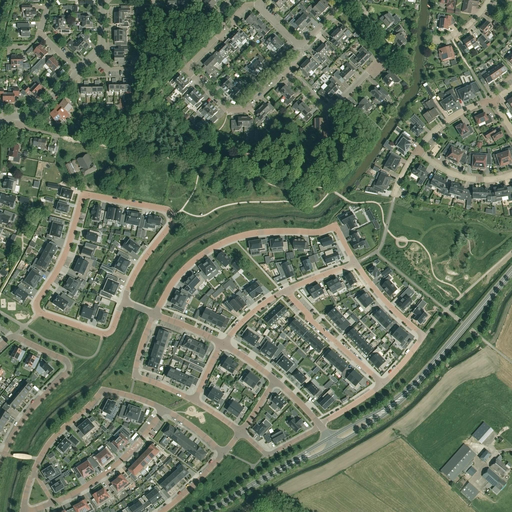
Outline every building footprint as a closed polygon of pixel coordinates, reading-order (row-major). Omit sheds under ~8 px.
[(209,10),(214,6),(208,0),(205,0),(203,3),(209,10)] [(283,4),(279,0),(274,0),(273,2),(279,8),(280,9),(283,7),(282,6),(283,4)] [(325,0),(316,0),(316,1),(319,4),(317,6),(323,12),(328,8),(326,5),(328,3),(326,1),(325,0)] [(441,0),(441,3),(448,4),(447,7),(453,8),(454,2),(451,2),(451,0),(441,0)] [(478,0),(467,0),(467,1),(465,1),(463,12),(470,13),(471,6),(477,7),(478,0)] [(312,5),(307,10),(314,17),(317,15),(319,17),(323,12),(317,6),(315,8),(312,5)] [(22,6),(22,10),(22,12),(26,13),(26,18),(32,18),(35,18),(36,18),(36,9),(29,9),(29,6),(22,6)] [(114,13),(114,19),(124,19),(124,13),(130,13),(130,9),(121,9),(121,13),(114,13)] [(301,17),(299,20),(306,26),(311,22),(306,17),(309,14),(303,9),(299,13),(301,15),(300,16),(301,17)] [(90,22),(92,22),(90,22),(90,16),(81,16),(81,13),(75,13),(75,19),(80,19),(80,22),(82,22),(83,22),(90,22)] [(287,22),(292,16),(289,13),(284,19),(287,22)] [(382,22),(387,28),(393,23),(395,26),(401,21),(396,15),(392,18),(388,13),(383,17),(385,19),(382,22)] [(246,20),(250,25),(257,18),(252,14),(246,20)] [(450,26),(451,17),(444,16),(445,14),(439,14),(439,16),(438,16),(437,20),(441,20),(440,29),(441,29),(441,30),(443,30),(443,29),(447,30),(447,26),(450,26)] [(55,25),(56,25),(63,25),(65,25),(65,19),(67,19),(67,16),(61,16),(61,19),(53,19),(53,25),(55,25)] [(250,25),(255,29),(261,22),(257,18),(250,25)] [(124,19),(114,19),(114,24),(123,24),(123,27),(129,27),(129,24),(128,24),(128,23),(127,22),(124,22),(124,19)] [(306,26),(299,20),(297,22),(293,19),(289,23),(295,29),(297,26),(302,31),(306,26)] [(485,21),(482,25),(489,31),(493,27),(487,22),(486,22),(485,21)] [(92,28),(92,22),(90,22),(83,22),(82,22),(82,26),(79,26),(79,31),(85,31),(85,28),(92,28)] [(261,22),(255,29),(259,33),(265,27),(261,22)] [(29,32),(29,28),(29,24),(19,24),(17,24),(17,28),(21,28),(21,33),(22,33),(22,37),(30,37),(30,32),(29,32)] [(56,25),(55,25),(55,30),(61,30),(61,34),(70,34),(70,30),(65,30),(65,25),(63,25),(56,25)] [(489,31),(482,25),(479,28),(480,29),(483,33),(482,34),(487,38),(492,33),(489,31)] [(391,40),(395,44),(396,43),(399,48),(403,45),(404,45),(406,44),(405,43),(406,42),(403,38),(404,37),(401,34),(403,32),(401,30),(402,29),(399,26),(394,30),(397,33),(398,35),(391,40)] [(270,31),(265,27),(259,33),(263,38),(270,31)] [(348,37),(350,35),(342,27),(340,29),(338,28),(334,33),(341,40),(342,39),(345,42),(349,37),(348,37)] [(114,31),(114,37),(127,37),(127,31),(128,31),(128,28),(121,28),(121,31),(114,31)] [(249,39),(242,32),(240,34),(237,31),(236,31),(234,33),(235,33),(233,35),(239,41),(241,43),(245,39),(247,41),(249,39)] [(81,40),(78,43),(83,48),(85,50),(89,45),(83,40),(85,37),(81,33),(79,36),(80,37),(78,38),(81,40)] [(339,42),(341,40),(334,33),(330,37),(335,41),(333,43),(337,48),(339,46),(341,44),(340,43),(339,42)] [(241,43),(239,41),(233,35),(231,37),(230,36),(229,38),(229,39),(232,43),(230,45),(236,51),(238,48),(237,47),(238,45),(238,46),(241,43)] [(268,45),(272,49),(280,41),(276,37),(275,38),(273,36),(272,36),(265,43),(267,46),(268,45)] [(471,37),(470,36),(467,38),(472,46),(474,49),(478,46),(472,36),(471,37)] [(127,37),(114,37),(114,42),(121,42),(121,46),(127,46),(127,37)] [(465,50),(472,46),(467,38),(463,40),(464,41),(463,42),(466,46),(463,47),(460,48),(465,56),(467,54),(465,50)] [(78,43),(76,41),(74,43),(71,40),(66,45),(70,49),(73,46),(79,52),(83,48),(85,50),(83,48),(78,43)] [(280,41),(272,49),(276,53),(278,55),(280,54),(277,52),(284,45),(280,41)] [(224,44),(220,48),(227,54),(229,52),(231,53),(232,52),(233,53),(236,51),(230,45),(228,47),(224,44)] [(319,48),(326,55),(330,51),(332,53),(335,50),(330,46),(328,48),(323,44),(319,48)] [(37,56),(44,49),(40,45),(33,52),(37,56)] [(114,56),(124,56),(124,53),(127,53),(127,47),(120,47),(120,50),(114,50),(114,56)] [(360,54),(358,56),(365,63),(369,58),(366,55),(368,53),(362,47),(358,52),(360,54)] [(227,54),(220,48),(216,52),(219,54),(216,57),(221,61),(222,62),(225,58),(226,59),(229,56),(227,54)] [(324,57),(326,55),(319,48),(315,52),(320,57),(317,59),(322,64),(326,60),(324,57)] [(439,54),(440,59),(441,58),(441,61),(442,61),(455,59),(453,51),(449,52),(448,48),(439,50),(440,54),(439,54)] [(48,53),(44,49),(37,56),(41,60),(48,53)] [(17,66),(17,56),(16,56),(16,55),(12,55),(12,56),(11,56),(11,65),(8,65),(8,71),(12,71),(12,69),(17,69),(17,66)] [(251,63),(260,72),(264,68),(260,64),(264,60),(259,55),(257,57),(259,59),(257,61),(255,58),(251,62),(251,63)] [(365,63),(358,56),(356,58),(353,55),(349,60),(354,65),(356,62),(361,67),(365,63)] [(22,56),(17,56),(17,66),(17,69),(17,70),(22,70),(22,69),(26,69),(29,68),(27,62),(24,63),(23,63),(22,56)] [(124,59),(124,56),(114,56),(114,62),(120,62),(120,65),(131,65),(131,59),(124,59)] [(45,65),(43,66),(48,70),(49,68),(50,68),(56,61),(52,57),(45,65)] [(212,57),(208,61),(213,67),(217,63),(220,65),(222,63),(222,62),(221,61),(216,57),(214,59),(212,57)] [(320,66),(315,61),(313,64),(308,59),(304,63),(311,70),(312,70),(314,72),(316,69),(317,69),(320,66)] [(36,69),(43,63),(40,61),(34,67),(31,71),(31,73),(32,74),(34,72),(36,69)] [(50,68),(49,68),(48,70),(47,71),(51,74),(51,76),(54,79),(58,75),(56,73),(57,72),(56,70),(56,69),(60,65),(56,61),(50,68)] [(213,67),(208,61),(204,65),(209,70),(207,73),(209,75),(212,73),(216,69),(213,67)] [(345,69),(343,71),(350,78),(354,74),(349,69),(352,67),(347,62),(344,66),(345,69)] [(45,65),(43,63),(36,69),(38,72),(43,66),(45,65)] [(256,76),(260,72),(251,63),(248,67),(247,66),(244,69),(250,74),(252,72),(256,76)] [(311,70),(304,63),(300,68),(304,72),(302,74),(307,79),(311,75),(309,73),(311,70)] [(496,67),(502,75),(507,72),(501,64),(496,67)] [(502,75),(496,67),(492,70),(497,78),(502,75)] [(492,70),(487,73),(493,81),(497,78),(492,70)] [(346,82),(350,78),(343,71),(341,73),(338,71),(337,71),(333,75),(339,81),(341,78),(346,82)] [(493,81),(487,73),(482,76),(480,73),(477,75),(481,80),(484,78),(488,85),(493,81)] [(389,74),(382,81),(385,84),(385,85),(387,85),(388,87),(393,82),(394,83),(398,83),(400,81),(393,74),(391,76),(389,74)] [(179,86),(185,80),(181,76),(177,79),(175,77),(170,83),(173,85),(175,83),(179,86)] [(232,85),(234,82),(228,76),(223,82),(225,84),(221,88),(225,92),(232,85)] [(32,86),(39,93),(43,89),(37,83),(39,80),(35,77),(32,79),(34,81),(30,84),(32,86)] [(328,87),(335,94),(339,89),(334,85),(337,82),(332,78),(330,81),(332,82),(328,87)] [(189,84),(185,80),(179,86),(176,89),(180,92),(182,95),(188,90),(186,88),(189,84)] [(235,81),(234,82),(232,85),(225,92),(229,96),(233,92),(236,95),(241,89),(238,86),(238,84),(236,81),(235,81)] [(470,87),(465,89),(469,99),(471,98),(472,99),(475,98),(474,97),(475,97),(473,93),(475,92),(476,93),(476,92),(475,90),(479,88),(475,82),(470,85),(470,87)] [(284,96),(290,90),(286,86),(284,88),(281,85),(275,91),(278,94),(279,92),(284,96)] [(35,97),(39,93),(32,86),(28,90),(24,87),(22,89),(26,93),(29,91),(35,97)] [(335,94),(328,87),(324,90),(322,89),(318,92),(322,97),(326,93),(331,98),(335,94)] [(381,92),(376,87),(370,93),(380,103),(381,103),(383,101),(383,100),(388,95),(383,90),(381,92)] [(9,103),(9,88),(9,93),(3,93),(3,90),(1,90),(1,89),(0,89),(0,96),(1,96),(1,95),(3,95),(3,103),(4,103),(4,104),(8,104),(8,103),(9,103)] [(9,88),(9,103),(14,103),(14,96),(19,96),(19,88),(9,88)] [(469,99),(465,89),(461,90),(460,88),(455,90),(457,96),(460,95),(463,102),(464,102),(467,101),(466,100),(469,99)] [(190,104),(193,100),(199,94),(195,90),(191,93),(189,91),(183,97),(186,100),(190,104)] [(294,94),(290,90),(284,96),(286,99),(285,100),(285,103),(288,106),(295,99),(292,96),(294,94)] [(446,100),(452,109),(455,107),(454,106),(457,105),(453,98),(455,97),(451,90),(446,93),(448,96),(447,96),(448,98),(446,100)] [(449,111),(452,109),(446,100),(441,93),(437,95),(440,100),(438,102),(441,106),(442,105),(446,112),(448,110),(449,111)] [(193,100),(196,104),(194,106),(197,109),(202,104),(200,102),(203,98),(199,94),(193,100)] [(172,107),(174,104),(168,97),(165,100),(172,107)] [(364,99),(359,104),(360,105),(357,109),(362,114),(365,110),(367,111),(368,110),(369,111),(371,109),(371,107),(372,106),(364,99)] [(428,112),(423,116),(429,124),(434,120),(434,119),(438,116),(432,106),(434,104),(431,99),(428,101),(427,99),(421,103),(428,112)] [(58,109),(66,117),(69,114),(68,113),(71,109),(72,107),(71,106),(64,100),(59,106),(60,107),(58,109)] [(298,111),(301,113),(307,107),(303,103),(301,104),(298,101),(292,108),(296,112),(298,111)] [(265,104),(260,108),(267,114),(271,110),(273,112),(275,109),(269,103),(266,105),(265,104)] [(204,117),(213,108),(209,104),(206,107),(204,105),(198,111),(200,114),(201,114),(204,117)] [(307,107),(301,113),(305,117),(303,119),(307,122),(313,116),(310,113),(311,111),(307,107)] [(213,125),(218,119),(214,115),(218,112),(213,108),(204,117),(208,121),(208,120),(213,125)] [(267,114),(260,108),(256,112),(258,114),(255,116),(262,123),(264,120),(265,119),(264,117),(267,114)] [(63,120),(66,117),(58,109),(56,111),(55,110),(49,115),(56,122),(56,123),(58,122),(62,119),(63,120)] [(485,113),(475,118),(475,119),(474,119),(476,122),(476,121),(478,125),(485,122),(487,125),(493,122),(489,115),(486,117),(485,113)] [(417,137),(423,130),(418,126),(421,122),(414,115),(409,121),(415,127),(411,131),(417,137)] [(195,119),(192,116),(187,121),(190,124),(195,119)] [(241,127),(244,127),(244,118),(238,118),(238,120),(235,121),(235,129),(235,131),(239,131),(241,128),(241,127)] [(250,118),(244,118),(244,127),(244,130),(254,130),(254,120),(250,120),(250,118)] [(315,120),(315,129),(323,129),(323,134),(323,138),(328,138),(328,122),(324,122),(324,120),(315,120)] [(457,127),(456,128),(461,137),(469,132),(470,134),(473,132),(470,126),(467,128),(464,124),(461,126),(461,125),(460,126),(459,125),(456,126),(457,127)] [(492,129),(484,134),(487,139),(490,138),(491,140),(493,139),(494,141),(497,139),(498,139),(500,138),(503,136),(499,129),(494,133),(492,129)] [(406,150),(411,145),(409,143),(411,141),(409,139),(411,136),(404,131),(402,134),(404,136),(402,139),(402,140),(397,147),(400,148),(398,151),(404,156),(407,151),(406,150)] [(30,144),(33,145),(44,148),(46,140),(41,139),(41,140),(34,139),(34,140),(31,139),(30,144)] [(19,163),(21,154),(18,153),(19,146),(11,144),(10,149),(9,149),(9,151),(9,152),(8,157),(14,158),(13,162),(19,163)] [(450,161),(452,162),(457,151),(453,149),(455,147),(449,144),(444,150),(449,153),(446,159),(447,159),(446,160),(449,161),(450,161)] [(408,157),(413,149),(411,147),(405,155),(408,157)] [(104,166),(107,149),(102,148),(98,165),(104,166)] [(506,152),(502,154),(506,165),(508,164),(509,165),(511,164),(511,163),(511,161),(510,156),(511,154),(511,150),(511,148),(505,150),(506,152)] [(390,158),(388,162),(398,167),(400,163),(399,163),(400,161),(395,158),(396,154),(391,151),(387,157),(390,158)] [(457,151),(452,162),(454,163),(453,163),(457,165),(457,164),(458,164),(460,160),(465,163),(467,156),(467,155),(457,151)] [(479,169),(479,157),(476,156),(476,155),(475,153),(469,153),(468,160),(473,160),(472,168),(473,168),(473,169),(476,169),(476,168),(479,169)] [(87,154),(76,160),(80,168),(78,168),(75,161),(65,165),(71,176),(81,171),(84,177),(97,170),(94,164),(93,165),(87,154)] [(483,157),(479,157),(479,169),(481,169),(481,170),(484,170),(484,169),(485,169),(486,162),(491,162),(490,155),(485,154),(483,155),(483,157)] [(506,165),(502,154),(496,156),(496,154),(492,155),(495,162),(498,161),(500,167),(501,167),(501,168),(504,167),(504,166),(506,165)] [(398,167),(388,162),(385,167),(384,167),(383,169),(389,173),(390,170),(394,172),(395,170),(396,170),(398,167)] [(414,168),(411,173),(421,179),(417,184),(421,186),(426,177),(423,175),(426,170),(423,168),(424,167),(420,165),(418,170),(414,168)] [(379,180),(389,185),(390,181),(391,179),(386,177),(388,174),(381,171),(380,174),(381,175),(379,180)] [(436,188),(441,178),(438,176),(437,177),(435,176),(432,182),(429,180),(426,186),(431,189),(432,186),(436,188)] [(15,191),(17,179),(8,177),(7,180),(5,180),(5,183),(4,183),(4,186),(3,186),(4,186),(3,189),(15,191)] [(437,192),(444,196),(446,189),(443,187),(446,181),(444,180),(444,179),(441,178),(436,188),(439,190),(437,192)] [(387,189),(389,185),(379,180),(377,184),(374,183),(372,188),(367,188),(365,192),(377,194),(380,188),(385,190),(386,188),(387,189)] [(451,194),(455,196),(458,184),(454,183),(454,184),(452,184),(450,190),(446,189),(444,196),(450,198),(451,194)] [(461,185),(458,184),(455,196),(458,197),(458,200),(464,201),(466,195),(462,194),(464,187),(461,186),(461,185)] [(499,187),(502,201),(508,200),(509,202),(511,201),(511,198),(511,192),(507,193),(506,186),(503,187),(503,186),(499,187)] [(502,201),(499,187),(496,187),(496,188),(493,189),(495,195),(491,196),(491,203),(492,205),(493,205),(492,203),(502,201)] [(481,199),(481,188),(477,188),(477,189),(473,189),(472,199),(481,199)] [(484,203),(491,203),(491,196),(487,196),(487,189),(485,189),(485,188),(481,188),(481,199),(485,200),(484,203)] [(71,200),(73,192),(70,191),(70,190),(66,189),(66,190),(63,189),(62,189),(60,197),(61,197),(70,200),(71,200)] [(3,206),(9,208),(11,202),(14,203),(15,198),(10,196),(10,198),(2,196),(0,201),(0,204),(3,205),(3,206)] [(63,201),(59,200),(58,204),(56,211),(60,212),(63,213),(67,214),(68,212),(69,212),(70,208),(69,208),(69,206),(62,204),(63,201)] [(101,208),(95,207),(94,210),(93,210),(92,213),(93,213),(92,218),(95,219),(96,220),(97,219),(103,220),(104,211),(101,211),(101,208)] [(113,223),(115,210),(109,209),(108,216),(104,216),(103,223),(107,224),(107,221),(113,223)] [(124,219),(120,219),(122,211),(115,210),(113,223),(119,224),(119,225),(122,225),(124,219)] [(16,215),(5,211),(3,215),(0,213),(0,224),(1,225),(2,222),(8,224),(9,221),(13,223),(16,215)] [(133,225),(135,214),(133,213),(133,212),(130,212),(130,213),(128,212),(127,219),(124,218),(122,226),(126,227),(126,224),(133,225)] [(355,220),(351,212),(348,214),(347,213),(343,215),(344,216),(340,218),(344,225),(347,224),(350,230),(357,227),(354,220),(355,220)] [(143,221),(140,221),(141,215),(140,215),(140,214),(137,213),(136,214),(135,214),(133,225),(139,227),(138,229),(142,230),(143,221)] [(63,230),(64,227),(63,227),(63,226),(61,225),(61,224),(62,224),(63,220),(53,217),(50,229),(62,232),(62,230),(63,230)] [(160,224),(160,221),(159,221),(160,219),(157,218),(152,217),(149,217),(148,221),(145,221),(143,228),(148,229),(149,224),(158,226),(159,224),(160,224)] [(61,235),(62,232),(50,229),(48,235),(47,235),(46,239),(52,240),(53,237),(60,239),(60,238),(61,238),(62,235),(61,235)] [(100,233),(94,232),(93,234),(92,235),(88,233),(86,240),(96,243),(98,236),(99,237),(100,233)] [(364,245),(358,233),(351,236),(354,242),(351,244),(355,250),(359,248),(359,249),(363,247),(362,246),(364,245)] [(331,238),(320,241),(321,245),(319,246),(321,252),(327,250),(326,246),(333,244),(331,238)] [(270,241),(271,252),(283,251),(288,250),(287,242),(282,243),(282,240),(282,239),(270,241)] [(293,248),(294,248),(294,250),(298,250),(299,248),(304,248),(304,250),(309,250),(307,243),(304,243),(305,240),(300,240),(298,239),(298,240),(294,240),(293,243),(293,244),(293,248)] [(126,242),(122,248),(128,253),(130,250),(136,254),(136,253),(137,254),(139,251),(138,250),(140,248),(139,247),(140,246),(137,244),(137,245),(133,243),(134,242),(131,240),(131,241),(130,240),(127,243),(126,242)] [(44,249),(54,255),(57,249),(54,248),(55,245),(49,241),(44,249)] [(251,253),(266,251),(265,244),(261,245),(261,241),(249,242),(251,253)] [(97,249),(97,246),(86,243),(86,244),(86,246),(85,246),(85,247),(86,247),(85,248),(84,247),(83,250),(82,251),(81,255),(90,259),(94,249),(97,249)] [(42,255),(51,260),(54,255),(44,249),(42,255)] [(332,250),(325,253),(326,256),(324,257),(326,264),(339,259),(337,253),(333,254),(332,250)] [(130,263),(130,262),(124,259),(126,256),(119,252),(117,255),(119,257),(116,262),(127,268),(128,266),(129,267),(131,263),(130,263)] [(231,261),(222,253),(217,259),(226,267),(231,261)] [(40,260),(49,265),(51,260),(42,255),(41,255),(43,255),(40,260)] [(314,259),(313,256),(309,257),(309,259),(303,262),(305,267),(301,268),(302,272),(306,270),(307,272),(307,271),(313,269),(311,264),(315,262),(314,259)] [(84,262),(79,260),(76,266),(89,271),(93,261),(87,259),(85,262),(84,262)] [(206,262),(204,264),(212,274),(217,271),(218,272),(221,270),(217,263),(214,265),(209,259),(206,262)] [(39,267),(46,270),(49,265),(40,260),(37,265),(35,265),(34,267),(37,269),(39,267)] [(241,266),(235,261),(232,265),(238,270),(241,266)] [(127,268),(116,262),(112,270),(106,267),(104,271),(100,269),(102,265),(100,269),(113,275),(116,269),(124,274),(124,273),(125,274),(127,271),(126,270),(127,268)] [(278,271),(281,276),(285,275),(286,279),(294,276),(292,272),(294,271),(291,265),(289,266),(288,262),(280,263),(281,266),(280,266),(281,267),(282,267),(282,269),(278,271)] [(212,274),(204,264),(202,265),(199,267),(203,273),(200,276),(205,281),(208,279),(207,278),(212,274)] [(29,272),(27,276),(37,282),(38,281),(39,281),(41,278),(40,278),(41,277),(34,273),(36,270),(30,266),(27,271),(29,272)] [(79,277),(85,280),(89,271),(77,266),(76,266),(74,272),(80,274),(79,277)] [(374,267),(369,271),(370,272),(369,273),(372,276),(373,275),(375,278),(377,277),(381,275),(374,267)] [(385,278),(392,272),(388,268),(381,274),(385,278)] [(105,286),(117,291),(117,290),(118,291),(119,286),(119,285),(113,282),(115,277),(107,274),(105,280),(107,281),(105,286)] [(205,281),(200,276),(200,275),(197,278),(193,274),(193,275),(188,279),(198,288),(205,281)] [(356,282),(351,274),(345,277),(348,283),(345,284),(348,289),(352,287),(351,285),(356,282)] [(23,281),(22,280),(20,282),(26,286),(27,284),(33,288),(34,287),(35,288),(36,285),(36,284),(37,282),(27,276),(23,281)] [(386,282),(382,286),(384,289),(384,290),(386,292),(390,296),(397,290),(395,287),(393,285),(389,281),(391,279),(389,276),(385,280),(386,282)] [(68,282),(67,284),(78,290),(82,283),(77,279),(76,282),(70,279),(69,278),(67,282),(68,282)] [(192,296),(192,295),(198,288),(188,279),(184,284),(188,288),(185,291),(184,290),(185,291),(192,296)] [(337,279),(332,281),(338,292),(346,288),(343,283),(340,284),(337,279)] [(258,281),(250,286),(258,296),(260,295),(260,294),(262,292),(259,287),(261,286),(258,281)] [(338,292),(332,281),(327,284),(330,290),(327,291),(330,297),(333,295),(332,293),(336,290),(338,292)] [(25,293),(28,290),(19,284),(17,288),(19,289),(14,295),(16,297),(16,298),(20,301),(21,300),(24,302),(29,296),(25,293)] [(73,298),(78,290),(67,284),(66,285),(65,285),(63,288),(64,289),(69,292),(68,295),(73,298)] [(322,290),(319,285),(314,288),(319,297),(324,294),(325,296),(328,294),(325,289),(322,290)] [(117,292),(117,291),(105,286),(103,291),(101,290),(99,295),(107,298),(108,295),(114,297),(115,296),(117,292)] [(250,286),(243,291),(247,296),(249,294),(252,299),(255,297),(256,298),(258,296),(250,286)] [(314,288),(308,291),(312,296),(308,298),(312,303),(315,302),(314,300),(319,298),(319,297),(314,288)] [(400,301),(397,305),(403,311),(409,305),(409,306),(413,302),(406,296),(412,291),(409,288),(399,298),(401,300),(400,301)] [(175,296),(174,298),(185,303),(188,298),(190,299),(192,296),(185,291),(183,295),(181,294),(177,292),(175,295),(175,296)] [(237,296),(233,300),(241,309),(242,309),(246,305),(243,302),(247,299),(239,291),(236,295),(237,296)] [(359,295),(354,299),(360,306),(369,298),(366,293),(361,297),(359,295)] [(58,298),(57,297),(54,301),(55,301),(54,304),(53,304),(54,304),(63,310),(63,311),(64,310),(63,310),(67,305),(70,308),(74,302),(67,298),(65,301),(59,297),(58,296),(58,297),(58,298)] [(173,300),(171,303),(175,305),(175,306),(177,307),(176,310),(183,313),(185,309),(183,308),(185,303),(174,298),(173,300)] [(369,298),(360,306),(366,313),(370,309),(368,306),(373,302),(369,298)] [(241,309),(233,300),(233,299),(228,303),(227,301),(223,304),(230,312),(234,309),(237,312),(241,309)] [(416,316),(413,320),(419,325),(421,322),(423,324),(426,320),(424,319),(427,315),(423,312),(424,310),(422,309),(426,304),(422,300),(412,313),(416,316)] [(281,304),(277,308),(284,316),(288,312),(281,304)] [(94,309),(84,306),(83,309),(85,310),(82,317),(90,320),(94,309)] [(331,319),(340,311),(336,307),(327,315),(331,319)] [(101,324),(104,325),(108,314),(103,312),(104,310),(99,308),(96,316),(99,317),(97,322),(98,323),(101,325),(101,324)] [(207,321),(211,311),(212,310),(206,308),(201,318),(207,321)] [(284,316),(277,308),(272,312),(279,319),(284,316)] [(374,312),(370,316),(376,323),(377,322),(384,314),(380,310),(376,314),(374,312)] [(211,323),(216,315),(216,314),(211,311),(207,321),(211,323)] [(335,323),(344,315),(340,311),(331,319),(335,323)] [(279,319),(272,312),(268,316),(275,323),(279,319)] [(353,314),(351,316),(350,317),(357,324),(360,321),(353,314)] [(377,322),(381,326),(388,318),(384,314),(377,322)] [(216,325),(220,317),(216,315),(211,323),(216,325)] [(221,315),(220,317),(216,325),(221,328),(224,323),(228,325),(229,321),(226,320),(227,317),(221,315)] [(339,327),(347,320),(347,319),(344,315),(335,323),(339,327)] [(275,323),(268,316),(264,320),(271,327),(275,323)] [(388,318),(381,326),(385,330),(392,322),(388,318)] [(293,331),(299,323),(295,319),(288,327),(293,331)] [(351,324),(347,320),(339,327),(343,332),(351,324)] [(297,335),(304,327),(299,323),(293,331),(297,335)] [(244,338),(243,340),(244,340),(243,341),(247,344),(247,343),(248,343),(256,332),(248,327),(243,333),(246,335),(244,338)] [(301,338),(308,331),(304,327),(297,335),(301,338)] [(354,328),(346,335),(350,339),(358,333),(354,328)] [(392,330),(389,334),(391,337),(396,341),(403,332),(399,328),(395,333),(392,330)] [(160,331),(158,336),(169,340),(172,332),(167,330),(166,333),(160,331)] [(306,342),(312,335),(308,331),(301,338),(306,342)] [(256,332),(248,343),(249,344),(249,345),(252,347),(253,346),(254,347),(255,345),(257,342),(259,344),(264,338),(256,332)] [(403,332),(396,341),(395,342),(399,346),(408,336),(403,332)] [(358,333),(350,339),(354,344),(362,337),(358,333)] [(310,346),(317,338),(312,335),(306,342),(310,346)] [(158,336),(156,341),(168,345),(169,340),(158,336)] [(263,348),(260,351),(261,352),(261,353),(264,355),(265,355),(266,355),(273,345),(269,343),(271,340),(266,336),(261,343),(264,346),(263,348)] [(362,337),(354,344),(358,348),(366,341),(362,337)] [(188,350),(192,341),(187,338),(185,341),(182,339),(179,345),(188,350)] [(314,350),(321,342),(317,338),(310,346),(314,350)] [(156,341),(155,346),(166,350),(168,345),(156,341)] [(197,343),(192,341),(188,350),(193,352),(197,343)] [(366,341),(358,348),(362,352),(369,345),(366,341)] [(325,346),(321,342),(314,350),(319,354),(325,346)] [(193,352),(192,353),(198,356),(199,354),(203,346),(197,343),(193,352)] [(273,345),(266,355),(267,356),(266,357),(269,359),(270,358),(271,359),(273,356),(275,354),(278,356),(284,347),(280,344),(277,348),(273,345)] [(203,346),(198,356),(198,357),(203,359),(208,348),(203,345),(203,346)] [(369,345),(362,352),(366,356),(374,349),(369,345)] [(155,346),(153,352),(163,355),(165,350),(166,350),(155,346)] [(13,352),(12,352),(10,357),(20,362),(23,355),(20,354),(21,351),(16,348),(13,352)] [(377,348),(369,356),(372,358),(370,360),(374,364),(382,357),(378,353),(380,351),(377,348)] [(326,352),(322,357),(324,359),(323,360),(328,364),(329,362),(336,355),(331,351),(328,354),(326,352)] [(153,352),(151,357),(162,360),(163,355),(153,352)] [(278,362),(277,364),(279,366),(278,367),(281,369),(289,359),(282,353),(278,358),(281,360),(278,362)] [(36,358),(30,355),(28,360),(27,359),(24,364),(35,369),(38,362),(35,360),(36,358)] [(336,355),(329,362),(333,366),(339,358),(336,355)] [(151,357),(150,362),(160,365),(159,365),(160,360),(162,360),(151,357)] [(382,357),(374,364),(378,369),(380,367),(382,370),(390,362),(388,359),(386,361),(382,357)] [(226,372),(233,362),(232,361),(232,360),(229,358),(228,359),(228,358),(224,364),(221,362),(218,368),(221,370),(222,368),(227,371),(226,372)] [(333,366),(332,366),(336,370),(343,362),(339,358),(333,366)] [(289,359),(281,369),(284,371),(286,373),(288,371),(290,368),(294,371),(298,366),(295,363),(294,364),(289,359)] [(235,371),(238,365),(237,364),(238,364),(234,361),(234,362),(233,362),(226,372),(231,375),(231,376),(234,378),(237,372),(235,371)] [(153,372),(156,373),(157,370),(158,370),(160,365),(150,362),(148,367),(154,369),(153,372)] [(336,370),(336,371),(340,375),(348,366),(343,362),(336,370)] [(39,363),(36,371),(40,375),(44,371),(49,375),(54,370),(50,366),(50,367),(46,363),(44,366),(39,363)] [(175,371),(170,369),(166,377),(171,380),(175,371)] [(180,373),(175,371),(171,380),(176,382),(180,373)] [(304,382),(306,384),(311,379),(306,375),(304,377),(298,371),(293,376),(293,377),(293,376),(296,379),(298,381),(301,384),(301,385),(301,384),(304,382)] [(346,374),(342,378),(349,385),(358,375),(353,371),(349,376),(346,374)] [(184,375),(180,373),(176,382),(181,384),(185,375),(184,375)] [(248,386),(255,377),(254,376),(254,375),(251,373),(250,374),(250,373),(246,378),(242,376),(239,381),(247,387),(248,386)] [(190,376),(185,374),(184,375),(185,375),(181,384),(185,386),(190,376)] [(190,376),(185,386),(190,388),(192,385),(196,386),(199,379),(190,375),(190,376)] [(358,375),(349,385),(356,391),(360,386),(358,384),(362,379),(358,375)] [(256,377),(255,377),(248,386),(252,390),(252,391),(257,394),(261,389),(256,386),(260,380),(259,380),(259,379),(256,377)] [(22,387),(23,387),(29,393),(33,389),(29,385),(31,384),(27,381),(22,387)] [(212,401),(218,392),(220,388),(212,383),(208,390),(211,392),(207,398),(212,401)] [(308,386),(304,389),(308,393),(309,392),(314,397),(316,395),(318,397),(323,392),(320,390),(319,391),(312,383),(309,386),(308,386)] [(29,393),(23,387),(22,387),(21,386),(17,390),(19,392),(26,397),(29,393)] [(324,400),(320,404),(325,410),(334,401),(329,396),(333,392),(330,389),(322,397),(324,400)] [(17,390),(13,395),(22,402),(26,397),(19,392),(17,390)] [(224,400),(227,395),(224,393),(223,395),(218,392),(212,401),(218,404),(221,399),(224,400)] [(9,399),(18,406),(22,402),(13,395),(9,399)] [(286,404),(277,395),(275,397),(272,395),(269,400),(273,404),(270,406),(275,411),(278,407),(281,410),(286,404)] [(232,414),(238,405),(233,402),(235,400),(232,398),(229,403),(231,405),(227,411),(232,414)] [(9,399),(3,407),(8,410),(10,407),(15,411),(18,406),(9,399)] [(105,418),(111,421),(116,412),(113,410),(113,409),(116,403),(112,401),(112,402),(108,401),(105,407),(104,407),(102,410),(103,411),(103,412),(107,414),(105,418)] [(125,417),(131,419),(135,408),(133,407),(134,406),(130,405),(130,406),(129,406),(128,410),(126,409),(126,408),(125,408),(124,411),(121,410),(119,417),(125,419),(125,417)] [(244,414),(247,409),(245,407),(243,409),(238,405),(232,414),(237,418),(241,412),(244,414)] [(11,416),(6,413),(8,410),(3,407),(0,412),(0,415),(8,421),(11,416)] [(137,409),(135,408),(131,419),(137,421),(136,423),(142,425),(144,418),(140,417),(141,415),(140,415),(141,410),(141,409),(138,408),(137,409)] [(288,424),(296,432),(301,427),(299,425),(300,424),(300,425),(303,422),(298,418),(295,421),(294,419),(288,424)] [(86,420),(83,423),(83,424),(91,433),(95,429),(96,430),(99,427),(94,421),(91,424),(88,420),(87,420),(86,420)] [(265,434),(272,426),(266,420),(263,423),(264,424),(263,424),(262,424),(259,427),(257,424),(252,429),(259,436),(263,432),(265,434)] [(493,431),(484,423),(472,436),(481,444),(493,431)] [(91,433),(83,424),(82,425),(81,424),(78,427),(79,427),(78,428),(81,432),(79,434),(84,440),(87,438),(86,437),(91,433)] [(169,437),(174,430),(170,426),(164,434),(169,437)] [(126,440),(131,435),(126,429),(123,427),(117,434),(118,436),(115,438),(125,447),(127,445),(127,444),(128,442),(126,440)] [(169,437),(173,441),(179,433),(174,430),(169,437)] [(285,438),(281,431),(271,437),(269,434),(264,436),(268,444),(273,441),(274,444),(285,438)] [(173,441),(178,444),(183,436),(179,433),(173,441)] [(69,442),(66,439),(57,448),(58,448),(57,449),(61,452),(61,451),(63,453),(71,444),(74,447),(79,442),(72,436),(69,440),(71,441),(69,442)] [(178,444),(182,447),(188,440),(183,436),(178,444)] [(122,450),(125,447),(115,438),(111,442),(110,441),(107,444),(111,450),(115,446),(119,451),(121,449),(122,450)] [(182,447),(187,451),(193,443),(188,440),(182,447)] [(187,451),(191,454),(197,447),(193,443),(187,451)] [(464,444),(441,471),(452,481),(476,455),(464,444)] [(99,452),(107,462),(108,460),(109,461),(112,459),(111,458),(112,458),(108,453),(111,451),(106,445),(103,447),(104,448),(99,452)] [(156,449),(152,445),(148,449),(149,449),(156,456),(159,453),(160,453),(163,451),(158,447),(156,449)] [(196,458),(202,450),(197,447),(191,454),(196,458)] [(149,449),(145,453),(152,460),(156,456),(149,449)] [(201,461),(206,454),(202,450),(196,458),(201,461)] [(491,454),(486,451),(480,458),(484,462),(491,454)] [(105,463),(107,462),(99,452),(95,456),(93,454),(90,457),(94,463),(98,460),(102,466),(103,465),(104,466),(106,464),(105,463)] [(152,460),(145,453),(141,458),(148,465),(152,460)] [(490,467),(502,478),(510,469),(500,461),(502,459),(500,456),(497,459),(490,467)] [(82,465),(89,475),(91,474),(91,475),(94,473),(94,472),(94,471),(90,466),(94,463),(90,457),(86,460),(87,462),(82,465)] [(148,465),(141,458),(136,462),(143,468),(144,470),(149,465),(148,465)] [(143,468),(136,462),(133,466),(139,472),(141,474),(144,470),(143,468)] [(89,475),(82,465),(77,468),(76,467),(72,469),(76,475),(79,472),(83,478),(84,478),(85,479),(87,477),(87,476),(89,475)] [(54,479),(61,474),(58,468),(55,469),(53,466),(42,472),(44,475),(43,475),(45,478),(46,478),(46,479),(52,475),(54,479)] [(139,472),(133,466),(128,470),(132,473),(129,476),(135,482),(137,479),(136,478),(141,474),(139,472)] [(184,477),(188,473),(182,466),(178,470),(184,477)] [(472,466),(467,472),(471,477),(477,471),(472,466)] [(506,483),(489,468),(482,476),(499,491),(506,483)] [(184,477),(178,470),(173,474),(180,481),(184,477)] [(180,481),(173,474),(169,478),(175,485),(180,481)] [(118,478),(117,480),(125,489),(132,483),(128,478),(126,480),(121,475),(118,478)] [(61,476),(54,481),(56,484),(54,485),(55,486),(52,487),(54,491),(53,491),(55,494),(66,487),(62,481),(64,480),(61,476)] [(175,485),(169,478),(165,482),(171,489),(175,485)] [(125,489),(117,480),(115,481),(114,480),(112,482),(112,483),(115,488),(113,490),(117,495),(125,489)] [(171,489),(165,482),(161,485),(167,492),(171,489)] [(469,483),(460,492),(462,494),(463,494),(464,495),(466,497),(469,500),(471,502),(479,493),(477,491),(477,490),(469,483)] [(162,498),(158,493),(160,491),(156,486),(149,491),(157,501),(158,501),(158,502),(161,499),(161,498),(162,498)] [(100,491),(99,493),(105,503),(114,498),(110,493),(107,495),(104,489),(103,489),(100,491)] [(157,501),(149,491),(142,497),(146,502),(149,500),(152,505),(153,504),(154,505),(157,503),(156,502),(157,501)] [(105,503),(99,493),(97,494),(96,493),(93,496),(95,499),(92,501),(97,509),(105,503)] [(141,498),(133,504),(134,505),(134,504),(139,511),(144,511),(145,511),(145,510),(142,505),(144,504),(141,498)] [(81,503),(79,504),(83,511),(90,511),(94,510),(91,505),(88,506),(85,500),(82,502),(81,502),(81,503)]
